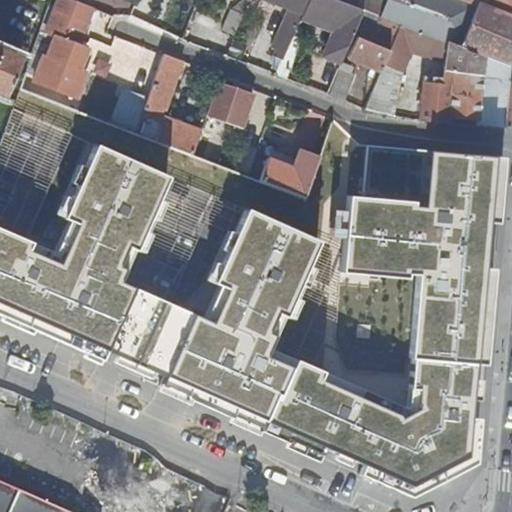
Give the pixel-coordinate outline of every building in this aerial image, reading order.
[(93,7),(75,0),(61,0),(48,33),(58,37),(50,58),(81,71),(90,49),(79,45),(93,7)] [(137,0),(136,4),(151,10),(155,0),(137,0)] [(277,57),(285,60),(306,15),(309,9),(312,0),(272,0),(290,7),(273,48),(280,51),(277,57)] [(312,0),(309,9),(306,15),(344,32),(332,61),(342,65),(354,36),(357,27),(361,19),(365,10),(337,0),(312,0)] [(383,18),(389,0),(383,0),(383,3),(376,0),(337,0),(365,10),(381,17),(383,18)] [(428,35),(510,67),(511,46),(511,15),(471,0),(389,0),(383,18),(403,26),(428,35)] [(511,0),(471,0),(511,15),(511,0)] [(223,32),(235,37),(245,14),(232,9),(223,32)] [(381,17),(365,10),(361,19),(377,26),(381,17)] [(477,126),(505,128),(510,67),(428,35),(424,45),(449,53),(446,71),(454,72),(452,85),(425,82),(424,99),(424,102),(423,102),(421,121),(450,123),(451,118),(477,121),(477,126)] [(350,57),(382,72),(392,51),(359,37),(350,57)] [(0,93),(6,96),(23,56),(0,46),(0,93)] [(164,54),(148,97),(144,110),(163,117),(183,62),(164,54)] [(81,71),(50,58),(45,57),(35,82),(77,99),(87,73),(81,71)] [(338,73),(329,95),(343,101),(351,79),(338,73)] [(218,84),(207,114),(243,127),(254,96),(218,84)] [(123,88),(110,123),(135,133),(144,110),(148,97),(123,88)] [(167,122),(160,142),(193,155),(200,135),(184,128),(184,125),(172,120),(167,122)] [(24,244),(0,233),(0,322),(30,336),(33,330),(82,352),(80,356),(99,364),(105,351),(118,356),(115,364),(159,383),(155,392),(189,406),(191,401),(230,418),(228,423),(256,435),(259,430),(288,443),(286,446),(315,458),(320,446),(333,451),(331,457),(346,463),(349,456),(365,463),(360,475),(411,496),(475,462),(478,417),(469,416),(471,401),(478,401),(481,377),(471,377),(472,363),(484,364),(492,268),(481,267),(485,222),(496,223),(502,157),(429,151),(424,206),(412,205),(412,200),(343,194),(336,272),(406,278),(404,271),(417,272),(407,380),(421,382),(419,408),(397,420),(394,414),(320,381),(324,372),(292,357),(288,365),(265,355),(273,337),(262,332),(272,310),(284,315),(318,240),(243,206),(209,281),(225,288),(209,322),(117,281),(123,267),(117,264),(124,247),(134,251),(168,176),(95,143),(62,215),(81,224),(59,272),(20,254),(24,244)] [(235,169),(249,174),(258,149),(244,143),(235,169)] [(260,181),(304,197),(319,156),(300,150),(293,168),(268,159),(260,181)] [(0,511),(8,511),(17,494),(0,486),(0,511)] [(57,511),(17,494),(8,511),(57,511)]
